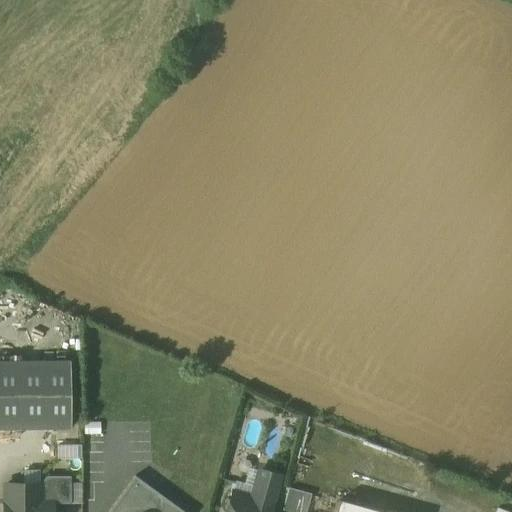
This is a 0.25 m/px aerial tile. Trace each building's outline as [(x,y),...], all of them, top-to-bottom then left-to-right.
[(70,362),(0,362),(0,427),(70,427),(70,362)] [(280,476),(261,471),(253,497),(273,503),(280,476)] [(184,511),(136,477),(110,511),(184,511)] [(41,484),(7,484),(7,504),(41,503),(41,484)] [(307,511),(312,494),(289,487),(283,509),(292,511),(307,511)] [(253,497),(234,492),(232,498),(228,498),(226,507),(229,509),(228,511),(269,511),(273,503),(253,497)] [(382,511),(339,500),(335,511),(382,511)] [(7,504),(5,504),(4,511),(58,511),(54,509),(53,503),(41,503),(7,504)]
